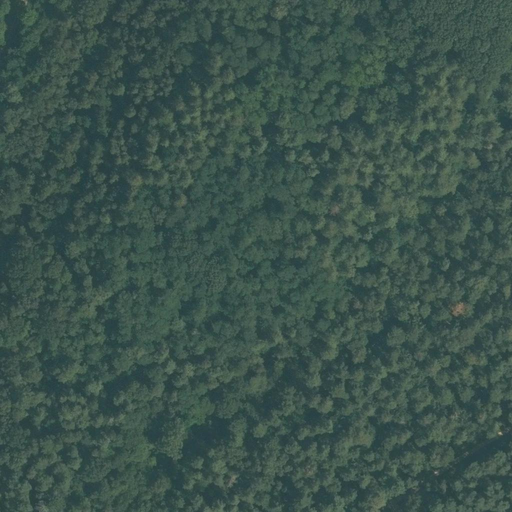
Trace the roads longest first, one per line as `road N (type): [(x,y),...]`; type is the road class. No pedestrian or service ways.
road 1 (unknown): [(403,496),(421,464),(511,407)]
road 2 (track): [(511,428),(403,496)]
